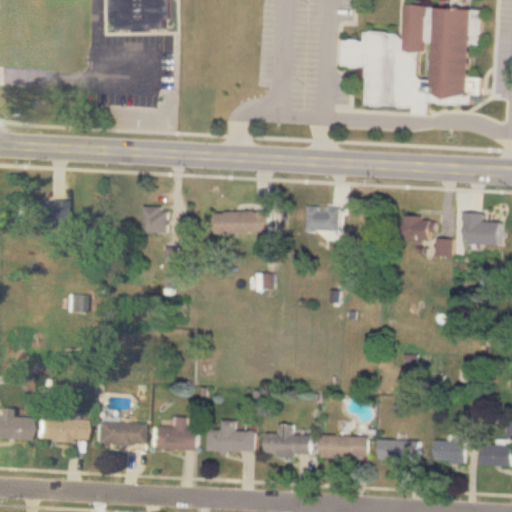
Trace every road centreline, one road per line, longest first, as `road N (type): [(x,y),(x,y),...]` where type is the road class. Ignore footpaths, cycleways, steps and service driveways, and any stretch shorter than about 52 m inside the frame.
road 1 (residential): [(511,170),(0,144)]
road 2 (residential): [(0,488),(470,511)]
